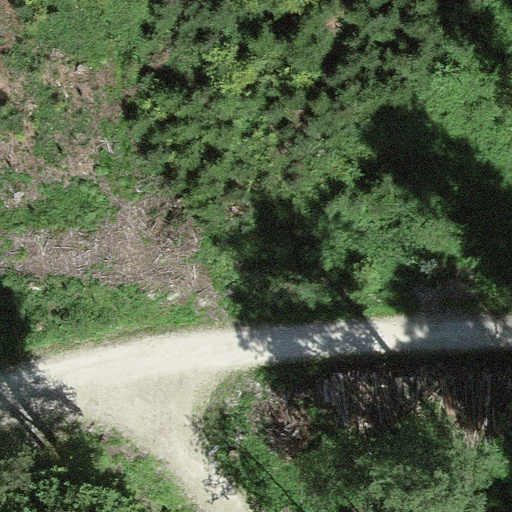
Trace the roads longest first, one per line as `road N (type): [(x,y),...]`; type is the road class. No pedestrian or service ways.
road 1 (track): [(0,390),(123,362),(511,335)]
road 2 (track): [(123,362),(224,511)]
